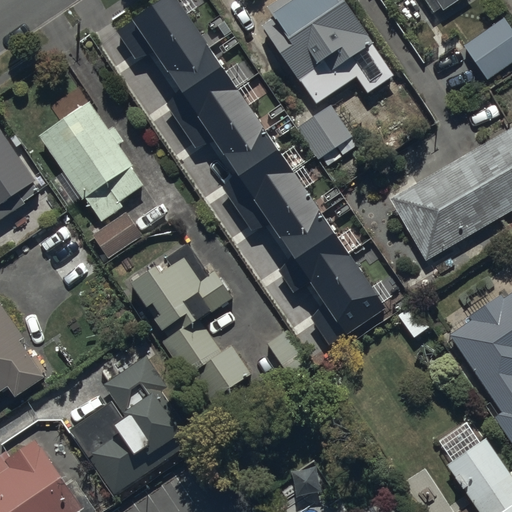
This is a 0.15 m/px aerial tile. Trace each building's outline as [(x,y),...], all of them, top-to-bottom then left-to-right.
[(329,341),(347,330),(386,304),(182,0),(146,0),(132,9),(113,22),(136,55),(155,43),(182,84),(164,96),(199,148),(217,136),(240,169),(220,182),(253,231),(272,218),(296,253),(277,266),(292,289),(311,277),(327,301),(310,312),(329,341)] [(384,55),(347,0),(268,0),(265,3),(272,13),(264,18),(318,99),(356,74),(367,90),(395,71),(384,55)] [(511,26),(504,15),(463,43),(486,77),(511,59),(511,26)] [(131,163),(116,142),(122,138),(112,125),(107,128),(88,100),(37,134),(80,197),(83,195),(100,219),(121,204),(118,199),(143,182),(131,163)] [(297,124),(319,159),(352,137),(329,103),(297,124)] [(511,129),(394,198),(429,259),(511,210),(511,129)] [(0,216),(23,201),(15,190),(32,179),(0,130),(0,216)] [(128,211),(94,234),(111,259),(145,236),(128,211)] [(220,349),(197,315),(229,294),(213,270),(198,280),(182,256),(160,270),(156,263),(130,281),(167,336),(160,341),(183,375),(189,370),(208,399),(248,372),(228,344),(220,349)] [(511,288),(502,296),(498,291),(466,313),(470,318),(448,333),(499,409),(492,414),(511,443),(511,288)] [(0,387),(5,384),(13,395),(42,376),(35,365),(17,339),(23,336),(0,302),(0,387)] [(314,367),(289,330),(269,344),(294,381),(314,367)] [(84,453),(111,492),(202,431),(148,351),(102,382),(129,423),(84,453)] [(0,450),(0,511),(74,511),(82,507),(34,436),(8,454),(4,448),(0,450)] [(511,511),(511,476),(484,436),(444,463),(478,511),(511,511)]
